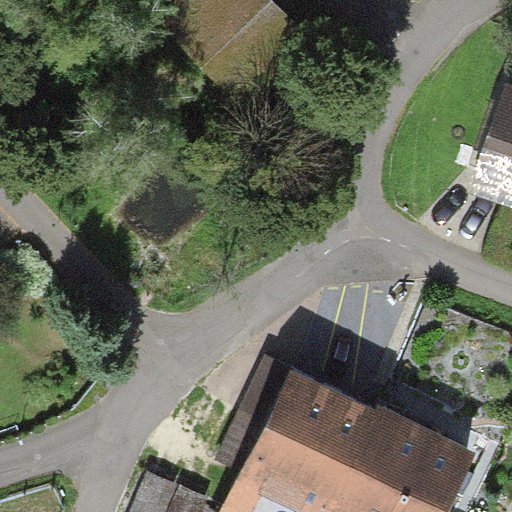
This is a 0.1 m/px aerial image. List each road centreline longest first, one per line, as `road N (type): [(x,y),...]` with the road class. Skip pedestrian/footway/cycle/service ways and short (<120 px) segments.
road 1 (residential): [(470,0),(406,48),(372,106),(358,162),(355,236)]
road 2 (residential): [(173,353),(0,181)]
road 3 (residential): [(355,236),(173,353)]
road 4 (residential): [(511,291),(355,236)]
